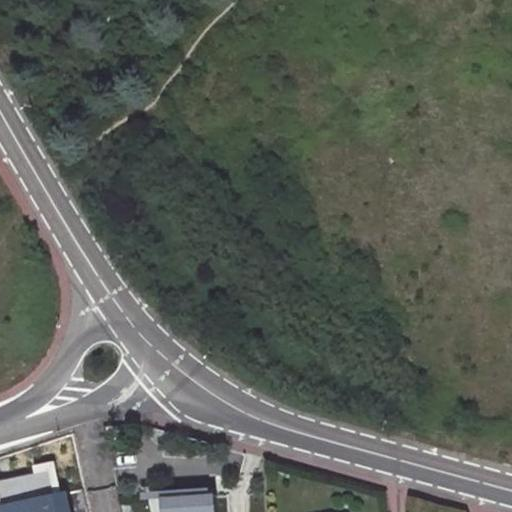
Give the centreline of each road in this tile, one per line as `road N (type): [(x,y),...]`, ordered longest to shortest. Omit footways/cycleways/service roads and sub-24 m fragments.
road 1 (tertiary): [(172,368),(259,421),(511,491)]
road 2 (tertiary): [(0,112),(96,277)]
road 3 (unclassified): [(0,431),(97,406),(172,368)]
road 4 (unclassified): [(96,277),(72,353),(31,396),(0,414)]
